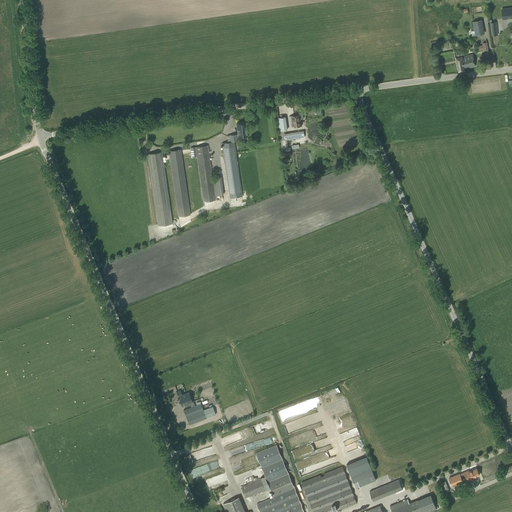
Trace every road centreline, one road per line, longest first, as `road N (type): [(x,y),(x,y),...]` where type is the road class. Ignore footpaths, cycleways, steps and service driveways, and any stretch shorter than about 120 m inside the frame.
road 1 (unclassified): [(195,511),(39,136)]
road 2 (unclassified): [(511,451),(355,90)]
road 3 (unclassified): [(39,136),(355,90)]
road 4 (unclassified): [(355,90),(511,69)]
road 5 (unclassified): [(39,136),(21,0)]
